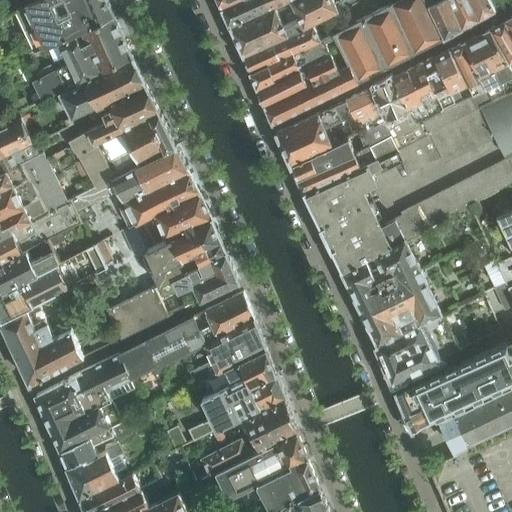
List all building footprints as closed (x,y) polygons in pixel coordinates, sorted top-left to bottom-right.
[(46,45),(47,48),(50,46),(49,45),(59,40),(115,14),(108,0),(35,0),(16,10),(36,50),(46,45)] [(242,0),(220,0),(224,9),(242,0)] [(242,0),(224,9),(233,28),(276,6),(288,0),(242,0)] [(276,6),(233,28),(246,56),(314,23),(339,11),(340,13),(347,9),(344,1),(346,0),(291,0),(299,16),(284,23),(276,6)] [(396,0),(357,20),(345,26),(321,38),(253,74),(259,86),(258,86),(266,103),(274,121),(305,106),(357,81),(357,80),(358,80),(386,67),(386,66),(387,66),(423,48),(444,38),(426,0),(396,0)] [(450,0),(426,0),(444,38),(462,28),(450,0)] [(450,0),(462,28),(479,19),(470,0),(450,0)] [(495,10),(490,0),(470,0),(479,19),(495,10)] [(347,9),(340,13),(345,26),(357,20),(351,7),(347,9)] [(115,15),(115,14),(59,40),(77,79),(68,84),(59,66),(54,69),(52,64),(32,73),(44,99),(59,92),(132,54),(115,15)] [(506,20),(502,23),(511,41),(511,17),(507,20),(506,20)] [(314,23),(246,56),(253,74),(321,38),(314,23)] [(511,41),(502,23),(491,29),(511,68),(511,41)] [(511,68),(491,29),(464,42),(488,87),(494,99),(511,89),(511,68)] [(450,48),(449,49),(467,85),(467,84),(472,94),(488,87),(464,42),(450,48)] [(459,88),(467,85),(449,49),(434,56),(457,101),(463,98),(459,88)] [(132,54),(59,92),(73,119),(75,118),(74,117),(97,106),(146,82),(132,54)] [(423,62),(420,63),(443,108),(457,101),(434,56),(423,62)] [(408,69),(406,70),(430,114),(443,108),(420,63),(408,69)] [(406,70),(391,77),(409,106),(412,104),(420,119),(422,118),(430,114),(406,70)] [(389,119),(385,121),(390,132),(398,146),(429,131),(422,118),(420,119),(412,104),(409,106),(391,77),(373,86),(389,119)] [(103,111),(107,119),(89,127),(90,129),(97,143),(160,111),(146,82),(97,106),(98,107),(109,102),(112,107),(103,111)] [(373,86),(360,93),(375,125),(385,121),(389,119),(373,86)] [(443,108),(430,114),(422,118),(429,131),(398,146),(390,132),(371,142),(377,153),(305,190),(322,225),(321,226),(327,236),(333,249),(334,249),(343,270),(406,237),(455,212),(454,211),(511,181),(511,89),(494,99),(488,87),(472,94),(463,98),(457,101),(443,108)] [(360,93),(347,99),(353,114),(360,131),(366,128),(367,130),(375,125),(360,93)] [(325,127),(353,114),(347,99),(319,112),(278,130),(294,163),(317,153),(318,152),(333,144),(325,127)] [(69,126),(61,130),(67,142),(71,140),(97,185),(176,144),(162,114),(161,114),(160,111),(97,143),(90,129),(76,137),(70,126),(69,126)] [(35,143),(34,141),(22,114),(0,125),(0,153),(10,149),(18,164),(44,151),(47,150),(42,139),(35,143)] [(72,117),(66,120),(69,126),(70,126),(75,124),(72,117)] [(366,128),(360,131),(364,145),(371,142),(390,132),(385,121),(375,125),(367,130),(366,128)] [(317,153),(294,163),(299,177),(355,149),(350,136),(333,144),(318,152),(317,153)] [(371,142),(364,145),(365,147),(356,152),(355,149),(299,177),(305,190),(377,153),(371,142)] [(97,186),(69,199),(81,222),(84,221),(78,209),(97,200),(98,201),(110,196),(111,191),(118,203),(189,168),(188,167),(176,144),(97,185),(97,186)] [(0,173),(18,164),(10,149),(0,153),(0,173)] [(0,235),(13,229),(32,220),(42,241),(81,222),(69,199),(48,158),(47,158),(44,151),(18,164),(0,173),(0,235)] [(189,168),(118,203),(129,226),(130,226),(156,214),(200,191),(189,168)] [(200,191),(156,214),(168,239),(212,217),(200,191)] [(511,208),(497,215),(511,247),(511,208)] [(199,263),(226,250),(222,240),(212,217),(168,239),(150,248),(149,246),(146,248),(156,269),(153,270),(155,274),(159,283),(160,284),(173,278),(172,277),(184,271),(181,263),(185,261),(183,258),(195,253),(199,263)] [(0,262),(28,248),(27,247),(23,250),(13,229),(0,235),(0,262)] [(406,237),(343,270),(356,296),(397,275),(399,279),(422,268),(406,237)] [(104,239),(97,243),(107,263),(114,259),(104,239)] [(0,290),(58,262),(61,261),(54,248),(33,259),(28,248),(0,262),(0,290)] [(199,263),(203,272),(192,277),(189,270),(185,272),(184,271),(172,277),(173,278),(179,291),(194,284),(201,298),(240,280),(226,250),(199,263)] [(511,258),(511,256),(498,263),(501,269),(507,266),(511,263),(511,258)] [(0,312),(3,318),(3,319),(4,321),(40,302),(57,293),(70,287),(58,262),(0,290),(0,312)] [(511,278),(511,277),(508,270),(509,270),(507,266),(501,269),(506,281),(511,278)] [(365,314),(370,325),(379,342),(404,330),(400,321),(415,314),(419,323),(443,311),(422,268),(399,279),(397,275),(356,296),(365,314)] [(511,284),(508,287),(506,282),(495,287),(505,309),(511,305),(511,284)] [(155,284),(108,307),(121,337),(169,313),(163,300),(155,284)] [(206,309),(194,315),(207,342),(255,316),(244,290),(206,308),(206,309)] [(173,295),(163,300),(169,313),(169,314),(180,309),(173,295)] [(19,356),(22,360),(21,361),(22,362),(31,382),(32,382),(59,368),(84,355),(70,322),(54,330),(40,302),(4,321),(19,354),(19,356)] [(380,344),(379,344),(393,378),(394,377),(395,380),(438,359),(461,349),(443,311),(419,323),(415,314),(400,321),(404,330),(379,342),(380,344)] [(120,352),(121,352),(120,352),(132,377),(154,367),(158,372),(164,370),(162,365),(205,343),(207,342),(194,315),(193,316),(121,352),(120,352)] [(200,366),(180,376),(186,387),(225,367),(267,346),(255,316),(207,342),(205,343),(214,360),(200,367),(200,366)] [(511,338),(507,341),(397,391),(405,410),(404,411),(403,411),(403,412),(403,413),(403,414),(403,415),(403,416),(407,426),(408,427),(409,428),(410,428),(411,428),(412,428),(413,428),(413,429),(414,429),(511,382),(511,383),(511,382),(511,338)] [(245,370),(247,374),(234,381),(240,382),(247,378),(251,386),(277,374),(267,346),(225,367),(231,377),(245,370)] [(44,411),(45,414),(46,416),(47,416),(49,421),(48,421),(49,423),(51,426),(61,448),(124,419),(115,397),(144,382),(155,403),(169,396),(158,375),(159,375),(158,372),(154,367),(132,377),(120,352),(90,366),(73,375),(55,384),(37,393),(37,392),(36,393),(44,411)] [(234,381),(202,397),(217,429),(221,427),(244,416),(244,418),(262,409),(264,412),(287,400),(285,395),(277,374),(251,386),(247,378),(240,382),(234,381)] [(463,435),(466,442),(465,442),(467,445),(468,444),(468,443),(472,441),(479,438),(479,439),(482,437),(491,433),(493,432),(502,427),(502,428),(505,427),(505,426),(511,422),(511,385),(510,386),(511,386),(465,408),(454,413),(452,414),(453,416),(454,416),(457,422),(456,423),(458,425),(462,433),(461,433),(462,436),(463,435)] [(262,409),(244,418),(259,449),(298,430),(287,400),(264,412),(262,409)] [(118,440),(133,433),(126,418),(124,419),(61,448),(69,466),(69,467),(100,453),(95,442),(115,433),(118,440)] [(209,418),(189,428),(194,440),(214,430),(215,430),(209,418)] [(179,425),(168,431),(176,448),(188,443),(179,425)] [(215,430),(214,430),(220,443),(228,440),(221,427),(217,429),(215,430)] [(298,430),(259,449),(251,453),(242,436),(201,457),(210,475),(216,471),(218,474),(300,435),(298,430)] [(300,435),(218,474),(229,497),(242,491),(245,498),(244,499),(247,504),(264,495),(271,509),(282,504),(320,484),(308,457),(300,435)] [(71,474),(72,476),(72,475),(79,490),(80,490),(82,494),(81,494),(81,496),(120,476),(107,450),(100,453),(69,467),(69,468),(70,470),(71,470),(72,473),(71,474)] [(191,468),(182,473),(187,483),(196,479),(191,468)] [(134,470),(82,496),(88,511),(91,511),(142,487),(134,470)] [(282,504),(286,511),(284,511),(331,511),(320,484),(282,504)] [(142,487),(91,511),(133,511),(150,504),(142,487)] [(187,511),(180,490),(134,511),(187,511)]
